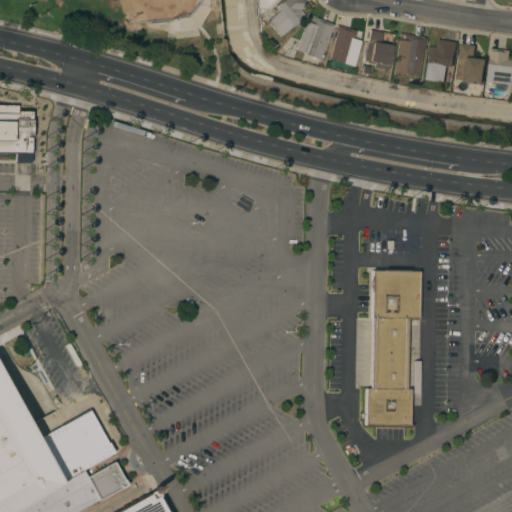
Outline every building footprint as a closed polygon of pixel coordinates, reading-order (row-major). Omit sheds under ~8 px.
[(281,0),(301,0),(311,11),(291,27),(290,26),(277,37),(264,21),(278,10),(274,6),(281,0)] [(332,25),(330,31),(329,30),(317,60),(302,54),(302,53),(293,50),(305,21),(312,24),(314,18),(332,25)] [(355,31),(352,39),(359,41),(352,67),(348,65),(346,71),(334,67),(336,62),(327,59),(335,31),(334,31),(335,25),(355,31)] [(380,33),(378,43),(391,45),(387,65),(383,65),(382,70),(372,68),(373,63),(361,60),(363,48),(364,48),(368,30),(380,33)] [(425,38),(424,43),(423,43),(417,76),(410,75),(410,76),(404,75),(405,74),(401,73),(401,77),(391,75),(397,39),(405,41),(406,34),(425,38)] [(455,42),(451,67),(452,67),(449,84),(422,80),(425,63),(424,63),(427,46),(435,47),(437,39),(455,42)] [(474,45),(472,58),(485,60),(484,66),(483,66),(481,85),(463,82),(463,81),(455,80),(459,49),(458,49),(459,43),(474,45)] [(509,51),(507,60),(511,60),(511,79),(511,85),(486,82),(489,53),(489,48),(509,51)] [(0,105),(15,105),(15,111),(29,111),(29,152),(0,152),(0,105)] [(373,273),(419,273),(419,318),(407,318),(406,387),(411,387),(411,425),(365,425),(365,388),(373,388),(373,273)] [(0,511),(0,371),(38,440),(90,409),(115,453),(84,470),(8,511),(0,511)] [(8,511),(146,511),(138,496),(109,511),(77,511),(128,485),(115,462),(88,475),(84,470),(8,511)]
